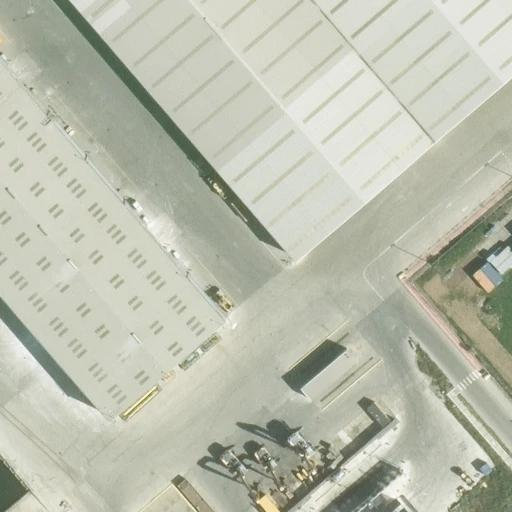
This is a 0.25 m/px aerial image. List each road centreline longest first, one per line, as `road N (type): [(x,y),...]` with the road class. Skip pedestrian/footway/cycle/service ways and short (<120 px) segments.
road 1 (unknown): [(291,322),(4,0)]
road 2 (unknown): [(511,125),(291,322)]
road 3 (unknown): [(291,322),(86,498)]
road 4 (unknown): [(86,498),(0,376)]
